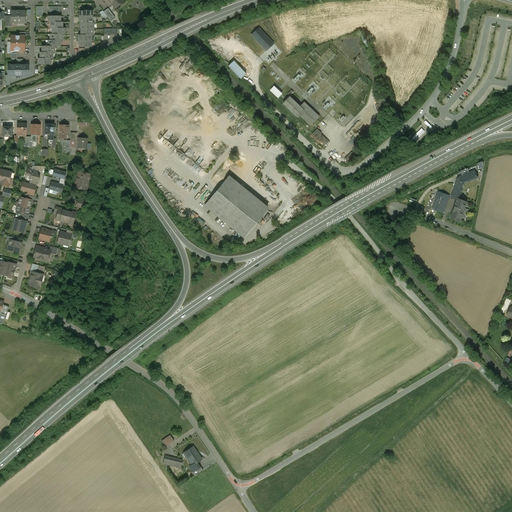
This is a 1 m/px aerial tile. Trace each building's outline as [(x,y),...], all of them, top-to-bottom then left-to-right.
[(60,7),(49,7),(49,16),(60,16),(60,7)] [(114,17),(108,8),(103,12),(107,17),(110,20),(114,17)] [(24,11),(11,11),(11,16),(11,23),(24,23),(24,11)] [(274,44),(259,28),(251,35),(266,51),(274,44)] [(19,36),(11,36),(11,37),(9,39),(11,41),(11,51),(17,51),(19,51),(24,51),(24,36),(19,36)] [(245,74),(233,60),(227,65),(241,79),(245,74)] [(28,65),(8,65),(8,76),(21,76),(21,77),(24,77),(24,76),(28,76),(28,65)] [(274,86),(271,90),(278,97),(281,93),(274,86)] [(300,106),(290,96),(282,104),(297,117),(299,115),(301,113),(304,110),(300,106)] [(305,116),(312,109),(304,102),(300,106),(304,110),(301,113),(305,116)] [(301,113),(299,115),(310,125),(319,116),(312,109),(305,116),(301,113)] [(425,121),(424,123),(430,129),(432,127),(425,121)] [(26,124),(17,124),(17,132),(17,136),(21,136),(21,135),(26,136),(26,132),(26,124)] [(36,125),(31,125),(31,135),(37,135),(40,135),(40,125),(39,125),(39,124),(37,124),(36,125)] [(54,125),(45,124),(44,134),(48,135),(48,140),(53,140),(53,139),(53,135),(53,132),(55,132),(55,128),(54,128),(54,125)] [(68,125),(60,125),(59,134),(61,134),(61,139),(66,139),(66,134),(68,135),(68,125)] [(8,127),(3,127),(3,137),(12,137),(12,127),(8,127)] [(321,133),(317,129),(312,134),(316,138),(320,134),(321,133)] [(320,134),(316,138),(325,146),(329,141),(320,134)] [(31,135),(31,137),(28,137),(28,146),(31,146),(31,142),(37,142),(37,135),(31,135)] [(87,139),(78,138),(78,149),(86,149),(87,139)] [(351,153),(350,152),(344,158),(348,163),(355,157),(351,153)] [(11,173),(0,169),(0,179),(1,179),(0,184),(4,185),(4,186),(8,187),(11,173)] [(32,170),(28,169),(26,175),(31,176),(30,181),(29,184),(36,185),(36,186),(38,186),(39,183),(38,182),(39,178),(37,173),(37,172),(32,170)] [(66,173),(54,169),(53,176),(60,178),(64,179),(66,173)] [(91,174),(78,171),(74,187),(86,190),(91,174)] [(474,171),(457,177),(451,196),(457,198),(459,199),(464,183),(477,178),(474,171)] [(267,208),(229,176),(205,205),(244,236),(267,208)] [(29,184),(23,182),(21,188),(26,189),(26,191),(27,191),(27,195),(33,197),(34,194),(36,186),(36,185),(29,184)] [(59,184),(51,182),(49,190),(53,191),(53,192),(57,193),(57,192),(61,193),(63,186),(63,185),(59,184)] [(12,191),(4,189),(2,196),(10,198),(12,191)] [(450,196),(438,192),(432,209),(444,214),(450,196)] [(24,198),(20,197),(19,201),(17,202),(16,204),(28,207),(29,204),(30,205),(31,200),(24,198)] [(468,202),(459,199),(457,198),(450,218),(461,222),(468,202)] [(86,202),(78,200),(76,206),(85,208),(86,202)] [(28,207),(16,204),(16,206),(17,208),(16,212),(20,213),(28,215),(29,210),(27,210),(28,207)] [(67,210),(62,209),(61,213),(57,212),(56,218),(60,219),(59,221),(64,222),(67,210)] [(76,213),(67,210),(64,222),(69,223),(69,222),(73,223),(76,213)] [(17,219),(15,219),(13,226),(17,227),(16,231),(24,233),(25,229),(24,228),(26,222),(17,219)] [(52,231),(47,230),(47,232),(41,231),(39,239),(45,241),(46,236),(50,237),(52,231)] [(66,233),(60,232),(57,243),(68,246),(71,237),(71,235),(66,233)] [(15,241),(9,240),(9,241),(8,246),(11,246),(10,251),(19,253),(22,243),(15,241)] [(45,248),(36,246),(33,258),(37,259),(38,258),(48,261),(49,257),(50,257),(51,255),(50,254),(50,253),(50,251),(49,250),(45,249),(45,248)] [(58,248),(50,246),(49,250),(50,251),(50,253),(56,255),(58,248)] [(16,264),(8,262),(4,275),(7,276),(13,277),(16,264)] [(39,265),(32,264),(30,272),(31,272),(37,273),(39,265)] [(37,273),(31,272),(28,285),(39,288),(43,275),(37,273)] [(9,307),(2,305),(0,311),(0,313),(6,315),(9,307)] [(171,434),(163,441),(168,446),(176,440),(171,434)] [(193,447),(184,453),(192,465),(192,466),(197,462),(201,459),(193,447)] [(182,461),(172,458),(168,458),(167,462),(177,464),(176,467),(180,468),(182,461)] [(197,462),(192,466),(192,465),(189,467),(193,472),(200,467),(197,462)]
